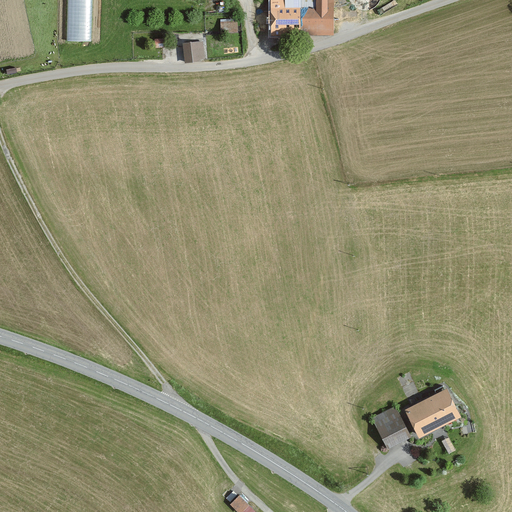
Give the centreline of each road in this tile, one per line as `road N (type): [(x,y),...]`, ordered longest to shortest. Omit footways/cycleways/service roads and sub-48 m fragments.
road 1 (unclassified): [(0,85),(73,71),(244,62),(449,0)]
road 2 (tertiary): [(0,335),(180,408),(346,511)]
road 3 (track): [(0,134),(44,228),(180,408)]
